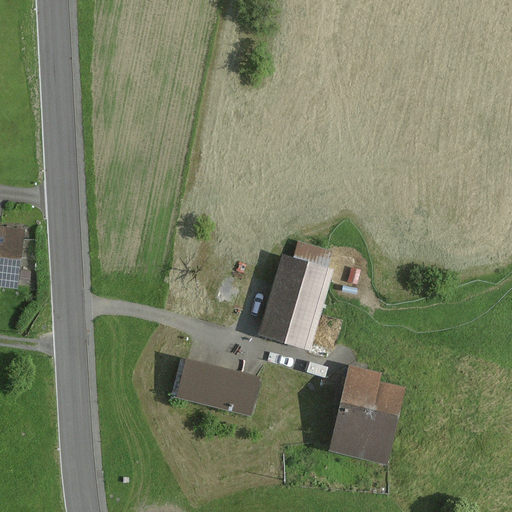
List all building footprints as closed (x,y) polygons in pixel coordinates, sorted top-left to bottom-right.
[(0,285),(18,288),(24,230),(0,227),(0,285)] [(333,252),(286,238),(257,336),(310,352),(334,271),(327,269),(333,252)] [(351,268),(347,282),(356,285),(361,271),(351,268)] [(255,377),(179,359),(170,396),(246,414),(255,377)] [(381,374),(349,366),(328,451),(388,466),(406,389),(379,383),(381,374)]
